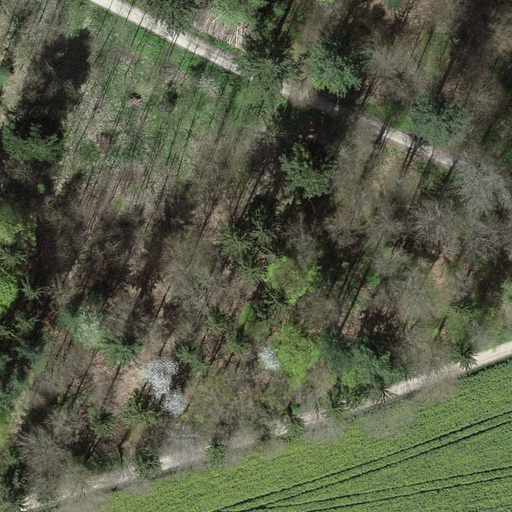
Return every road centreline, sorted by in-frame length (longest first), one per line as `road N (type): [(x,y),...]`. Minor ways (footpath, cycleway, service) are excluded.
road 1 (track): [(0,503),(511,343)]
road 2 (track): [(511,188),(113,0)]
